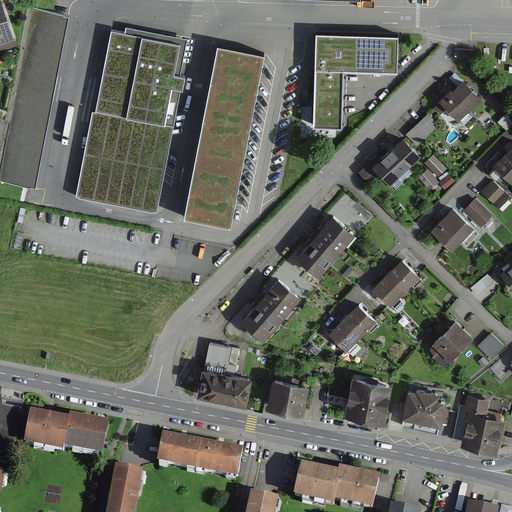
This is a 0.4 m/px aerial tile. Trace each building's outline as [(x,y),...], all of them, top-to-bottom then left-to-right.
[(0,0),(0,49),(17,43),(1,0),(0,0)] [(68,16),(35,9),(0,173),(0,181),(32,188),(68,16)] [(109,29),(74,195),(153,212),(182,77),(177,76),(184,39),(125,27),(124,33),(109,29)] [(317,31),(314,120),(341,121),(343,65),(395,67),(396,33),(317,31)] [(264,52),(219,44),(186,214),(231,222),(264,52)] [(463,80),(433,106),(440,113),(445,108),(456,121),(480,100),(463,80)] [(427,115),(406,133),(415,144),(436,126),(427,115)] [(418,158),(402,139),(376,161),(392,180),(418,158)] [(511,149),(495,167),(511,184),(511,149)] [(424,162),(429,167),(424,172),(432,181),(447,166),(434,153),(424,162)] [(360,167),(364,179),(378,174),(373,162),(360,167)] [(445,188),(455,180),(450,173),(440,180),(445,188)] [(509,197),(493,181),(483,191),(499,207),(509,197)] [(493,215),(477,198),(466,209),(482,225),(493,215)] [(473,230),(452,208),(431,229),(451,251),(473,230)] [(333,216),(313,237),(334,256),(353,234),(333,216)] [(313,237),(294,259),(314,277),(334,256),(313,237)] [(511,259),(499,270),(511,285),(511,259)] [(418,278),(403,261),(388,275),(404,291),(418,278)] [(404,291),(388,275),(373,289),(389,305),(404,291)] [(278,280),(259,301),(280,320),(300,299),(278,280)] [(259,301),(240,322),(261,341),(280,320),(259,301)] [(373,321),(358,306),(343,320),(358,335),(373,321)] [(358,335),(343,320),(329,334),(344,350),(358,335)] [(426,349),(441,366),(472,340),(456,322),(426,349)] [(502,346),(491,333),(479,344),(490,357),(502,346)] [(201,393),(244,401),(248,380),(232,377),(238,349),(210,344),(201,393)] [(275,378),(270,403),(302,410),(307,385),(275,378)] [(352,382),(345,418),(380,425),(387,388),(352,382)] [(0,387),(0,450),(12,453),(21,409),(4,405),(1,394),(3,388),(0,387)] [(409,394),(403,422),(437,429),(443,401),(436,400),(437,397),(415,392),(415,395),(409,394)] [(490,396),(468,392),(465,405),(460,404),(453,438),(498,448),(505,414),(487,410),(490,396)] [(72,418),(32,411),(26,443),(66,451),(66,447),(72,418)] [(73,415),(72,418),(66,447),(105,454),(112,422),(73,415)] [(204,439),(164,431),(158,461),(198,470),(204,439)] [(245,447),(204,439),(198,470),(239,478),(245,447)] [(335,502),(335,498),(341,469),(303,461),(297,494),(335,502)] [(335,498),(373,506),(380,472),(342,465),(341,469),(335,498)] [(135,511),(143,471),(117,466),(111,494),(107,511),(135,511)] [(249,511),(277,511),(281,497),(254,491),(249,511)] [(392,511),(419,511),(420,508),(394,503),(392,511)]
